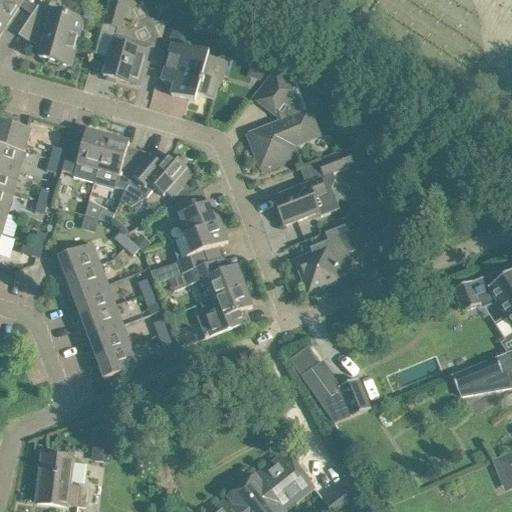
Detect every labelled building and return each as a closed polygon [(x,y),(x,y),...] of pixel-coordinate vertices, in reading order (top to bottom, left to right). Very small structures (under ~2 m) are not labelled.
[(7,26),(19,7),(23,0),(0,0),(0,26),(2,23),(7,26)] [(128,0),(110,0),(103,25),(120,30),(128,0)] [(39,5),(29,20),(18,36),(30,44),(31,43),(42,46),(39,59),(70,67),(82,21),(52,12),(51,13),(39,5)] [(169,38),(180,41),(187,16),(177,13),(169,38)] [(144,68),(150,47),(114,36),(108,58),(102,77),(139,88),(144,68)] [(189,98),(188,101),(194,103),(196,97),(212,102),(217,85),(221,86),(227,65),(198,57),(199,53),(171,45),(161,82),(174,86),(172,93),(189,98)] [(262,173),(297,159),(293,147),(309,141),(307,137),(317,133),(309,113),(299,116),(291,95),(296,89),(275,72),(254,99),(275,115),(276,115),(279,124),(247,137),(262,173)] [(0,123),(0,146),(24,153),(30,132),(0,123)] [(97,173),(107,138),(86,132),(80,152),(69,148),(62,172),(56,190),(65,193),(70,175),(74,176),(77,167),(97,173)] [(116,183),(128,187),(140,164),(125,157),(129,144),(107,138),(97,173),(118,178),(116,183)] [(24,153),(0,146),(0,168),(19,174),(24,153)] [(53,148),(49,160),(58,163),(62,151),(53,148)] [(318,164),(316,164),(322,179),(332,176),(354,167),(348,152),(318,164)] [(144,166),(140,164),(128,187),(139,192),(146,199),(154,190),(171,205),(182,191),(180,190),(192,176),(169,156),(160,166),(150,158),(144,166)] [(58,163),(49,160),(46,172),(55,175),(58,163)] [(0,168),(0,191),(13,195),(19,174),(0,168)] [(291,192),(272,199),(284,228),(302,220),(319,214),(313,200),(328,194),(322,179),(306,186),(291,192)] [(41,189),(38,202),(47,204),(50,192),(41,189)] [(0,191),(0,213),(7,216),(13,195),(0,191)] [(180,220),(186,237),(220,224),(212,203),(191,211),(184,200),(162,213),(169,224),(180,220)] [(47,204),(38,202),(35,214),(44,216),(47,204)] [(110,224),(114,216),(102,211),(97,221),(110,224)] [(228,245),(220,224),(186,237),(170,243),(183,275),(214,264),(220,262),(215,250),(228,245)] [(308,293),(341,279),(340,277),(345,275),(350,263),(346,254),(356,250),(349,234),(347,235),(343,227),(324,234),(328,243),(311,250),(313,256),(296,263),(308,293)] [(37,233),(34,245),(42,248),(46,236),(37,233)] [(123,249),(130,242),(121,233),(114,241),(123,249)] [(133,257),(139,251),(139,250),(133,244),(130,242),(123,249),(133,257)] [(39,260),(42,248),(34,245),(30,257),(39,260)] [(65,279),(100,266),(92,245),(57,258),(65,279)] [(236,268),(219,274),(219,275),(214,264),(183,275),(188,287),(195,284),(203,304),(199,305),(199,306),(244,288),(236,268)] [(100,266),(65,279),(73,299),(107,286),(100,266)] [(150,274),(149,274),(154,286),(155,286),(165,282),(161,270),(150,274)] [(511,326),(511,272),(501,280),(496,274),(471,284),(471,283),(453,290),(462,313),(480,307),(478,303),(493,297),(511,326)] [(144,300),(153,297),(147,281),(146,281),(138,284),(144,300)] [(81,319),(115,307),(107,286),(73,299),(81,319)] [(243,325),(239,314),(252,309),(244,288),(199,306),(212,338),(243,325)] [(144,300),(150,316),(159,313),(153,297),(144,300)] [(88,340),(122,327),(115,307),(81,319),(88,340)] [(166,333),(162,321),(153,325),(158,337),(166,333)] [(96,360),(130,347),(122,327),(88,340),(96,360)] [(171,345),(166,333),(158,337),(162,349),(171,345)] [(198,343),(195,334),(192,333),(175,340),(179,350),(198,343)] [(104,381),(138,368),(130,347),(96,360),(104,381)] [(307,347),(288,361),(299,377),(319,363),(307,347)] [(511,352),(494,359),(495,360),(452,378),(452,377),(451,378),(457,393),(458,392),(459,392),(461,398),(511,388),(511,352)] [(314,399),(334,426),(369,411),(357,381),(314,399)] [(212,511),(284,511),(313,490),(285,454),(212,511)] [(503,485),(511,481),(511,455),(494,463),(503,485)] [(36,505),(56,507),(67,508),(67,507),(80,509),(80,503),(86,504),(88,489),(69,487),(70,481),(72,461),(42,458),(36,505)] [(330,511),(346,511),(362,500),(347,481),(322,501),(330,511)]
